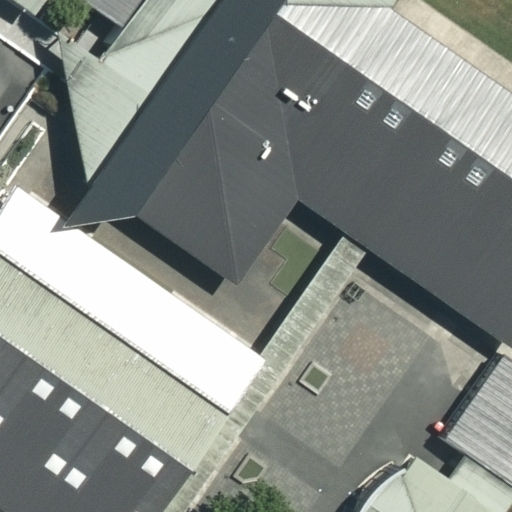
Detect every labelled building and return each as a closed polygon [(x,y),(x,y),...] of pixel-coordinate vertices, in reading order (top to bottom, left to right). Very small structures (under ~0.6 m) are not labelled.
[(37,0),(7,0),(28,14),(37,0)] [(396,0),(78,0),(116,26),(90,64),(51,37),(80,188),(235,293),(293,210),(509,358),(511,353),(511,99),(386,14),(396,0)] [(150,511),(215,421),(0,268),(0,511),(150,511)] [(511,368),(494,355),(438,435),(511,486),(511,368)] [(481,511),(408,461),(371,511),(481,511)]
